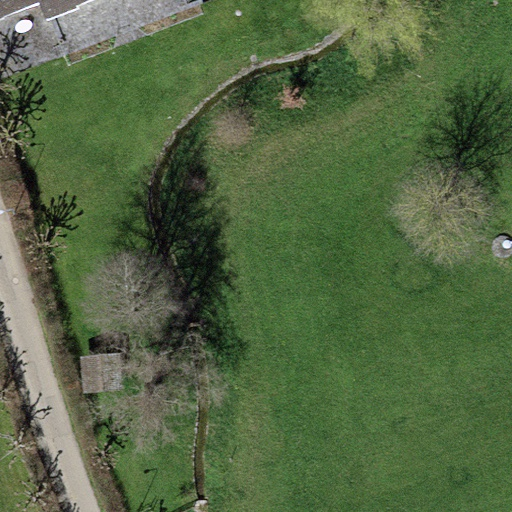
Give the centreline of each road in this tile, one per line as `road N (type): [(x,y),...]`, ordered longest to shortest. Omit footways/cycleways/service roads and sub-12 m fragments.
road 1 (track): [(336,20),(228,97),(159,160),(156,219),(184,304),(197,403),(187,511)]
road 2 (residential): [(0,273),(81,511)]
